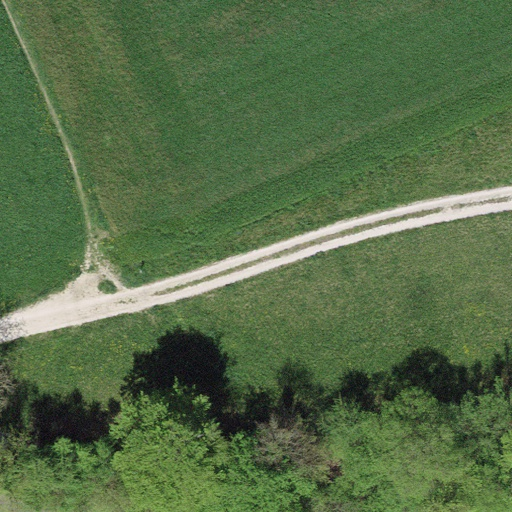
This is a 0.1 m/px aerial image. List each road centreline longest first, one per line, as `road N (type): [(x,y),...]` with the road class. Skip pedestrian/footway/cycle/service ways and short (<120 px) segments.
road 1 (track): [(137,299),(356,229),(511,199)]
road 2 (track): [(0,332),(137,299)]
